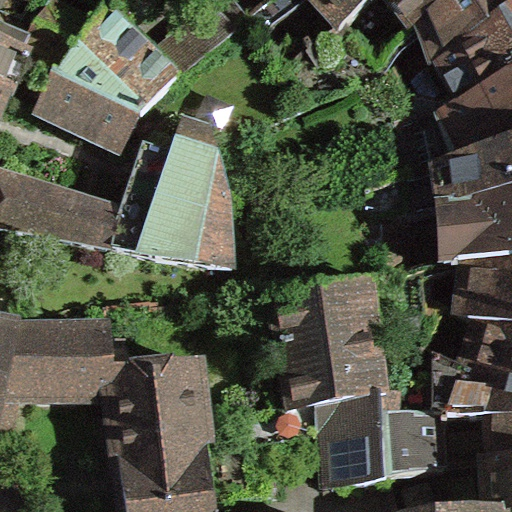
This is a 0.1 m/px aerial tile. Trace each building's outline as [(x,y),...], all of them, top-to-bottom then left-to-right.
[(95,26),(96,25),(47,0),(37,0),(23,26),(0,16),(0,50),(24,61),(24,60),(57,75),(61,77),(95,26)] [(115,45),(127,32),(155,0),(120,0),(107,16),(103,14),(96,25),(95,26),(115,45)] [(205,0),(232,35),(248,22),(283,70),(340,30),(339,29),(369,0),(205,0)] [(383,0),(408,34),(419,26),(447,0),(383,0)] [(511,0),(447,0),(419,26),(426,47),(428,57),(436,73),(511,19),(511,0)] [(511,19),(436,73),(428,57),(399,74),(412,93),(424,113),(435,104),(441,116),(443,120),(511,84),(511,19)] [(178,81),(127,32),(115,45),(95,26),(61,77),(57,75),(56,79),(139,119),(141,120),(178,81)] [(0,99),(6,102),(23,64),(24,61),(0,50),(0,99)] [(38,116),(121,155),(139,119),(56,79),(38,116)] [(428,116),(403,125),(414,178),(511,150),(511,84),(443,120),(441,116),(439,118),(438,114),(429,118),(428,116)] [(109,252),(231,272),(227,197),(209,132),(189,127),(178,160),(144,149),(121,217),(109,252)] [(407,179),(407,181),(362,194),(368,218),(429,211),(431,218),(440,217),(440,214),(511,199),(511,150),(414,178),(407,179)] [(0,179),(0,230),(109,252),(121,217),(0,179)] [(444,271),(465,270),(458,317),(484,329),(484,325),(511,328),(511,199),(440,214),(440,217),(431,218),(409,222),(409,269),(443,266),(444,271)] [(395,400),(384,400),(371,283),(270,299),(289,413),(203,425),(200,425),(212,506),(270,500),(261,448),(329,437),(332,491),(388,487),(387,479),(384,421),(391,420),(395,400)] [(412,361),(396,352),(395,400),(391,420),(511,423),(511,328),(484,325),(484,329),(458,317),(446,311),(412,361)] [(0,409),(4,391),(15,333),(11,333),(0,330),(0,409)] [(127,357),(108,358),(108,333),(15,333),(4,391),(109,392),(124,511),(213,511),(212,506),(200,425),(203,425),(194,364),(155,371),(127,371),(127,357)] [(384,421),(387,479),(388,487),(393,511),(511,511),(511,423),(391,420),(384,421)]
